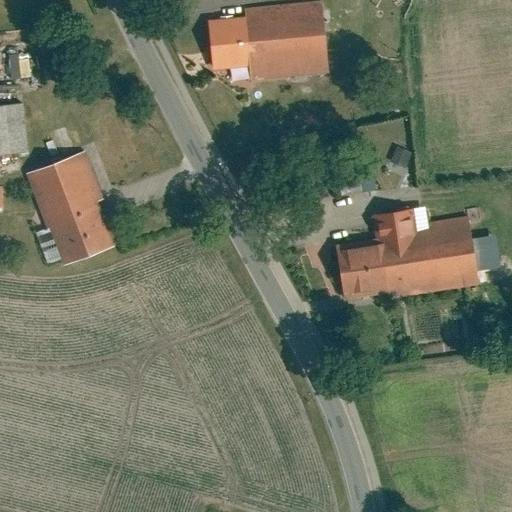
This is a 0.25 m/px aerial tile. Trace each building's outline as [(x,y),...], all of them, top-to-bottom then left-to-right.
[(325,2),(254,9),(255,19),(213,23),(218,70),(260,66),(261,80),(332,74),(325,2)] [(18,79),(16,54),(6,55),(8,80),(18,79)] [(0,165),(6,165),(5,155),(34,152),(29,104),(0,106),(0,165)] [(415,151),(401,144),(393,159),(407,166),(415,151)] [(90,155),(34,174),(51,226),(56,225),(69,262),(116,246),(100,199),(105,198),(90,155)] [(339,175),(340,196),(372,193),(371,173),(339,175)] [(9,186),(0,186),(0,213),(9,214),(9,186)] [(343,250),(349,299),(483,282),(475,217),(420,224),(418,207),(375,212),(379,246),(343,250)]
